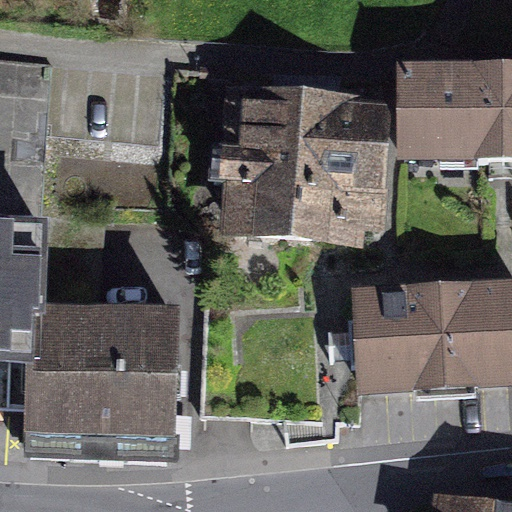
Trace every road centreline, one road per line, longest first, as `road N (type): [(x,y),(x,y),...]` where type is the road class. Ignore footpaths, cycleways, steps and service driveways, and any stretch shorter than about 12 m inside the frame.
road 1 (unclassified): [(511,475),(347,493)]
road 2 (unclassified): [(347,493),(216,511)]
